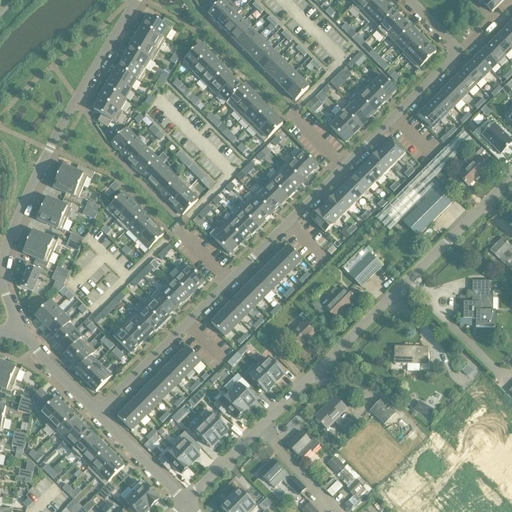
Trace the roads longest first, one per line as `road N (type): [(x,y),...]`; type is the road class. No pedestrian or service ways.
road 1 (residential): [(184,502),(511,175)]
road 2 (residential): [(137,0),(48,148),(5,248),(2,277),(19,327)]
road 3 (residential): [(97,411),(228,282)]
road 4 (residential): [(344,168),(460,52)]
road 5 (residential): [(228,282),(344,168)]
road 6 (residential): [(97,411),(184,502)]
